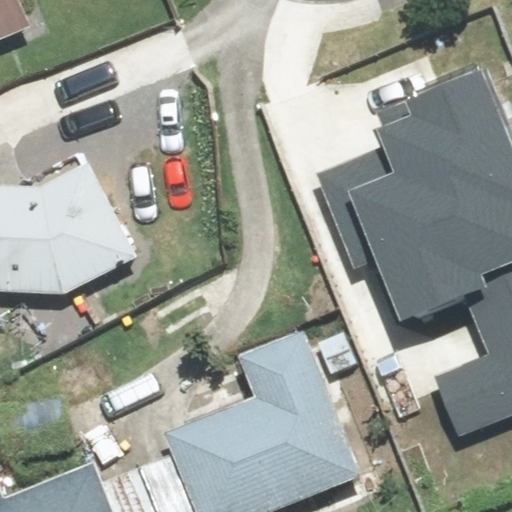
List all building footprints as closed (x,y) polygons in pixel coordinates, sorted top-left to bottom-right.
[(0,0),(0,47),(59,24),(49,0),(0,0)] [(383,267),(406,328),(474,303),(490,348),(433,369),(458,434),(511,413),(511,79),(508,71),(434,99),(439,111),(390,129),(394,140),(323,167),(364,274),(383,267)] [(0,291),(90,295),(163,251),(114,162),(68,187),(0,184),(0,291)] [(197,451),(182,457),(154,469),(172,511),(298,511),(390,474),(328,325),(261,354),(277,392),(188,430),(197,451)] [(24,463),(89,451),(76,387),(12,399),(24,463)] [(5,452),(0,453),(0,511),(137,511),(124,481),(118,466),(26,504),(5,452)]
